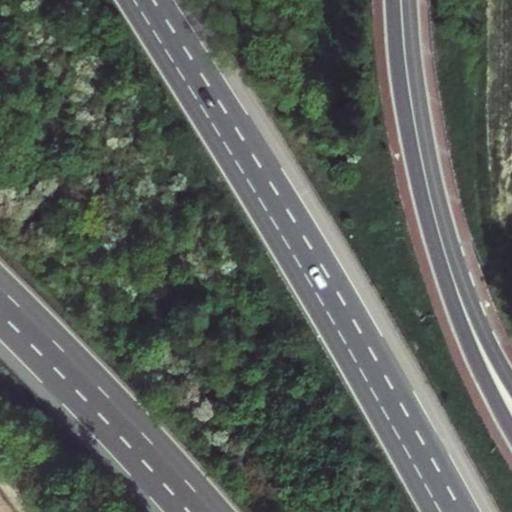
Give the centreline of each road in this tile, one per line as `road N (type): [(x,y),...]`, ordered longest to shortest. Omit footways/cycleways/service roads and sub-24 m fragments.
road 1 (motorway): [(456,511),(152,0)]
road 2 (secondary): [(459,299),(420,155),(400,0)]
road 3 (motorway): [(0,296),(205,511)]
road 4 (secondary): [(459,299),(511,431)]
